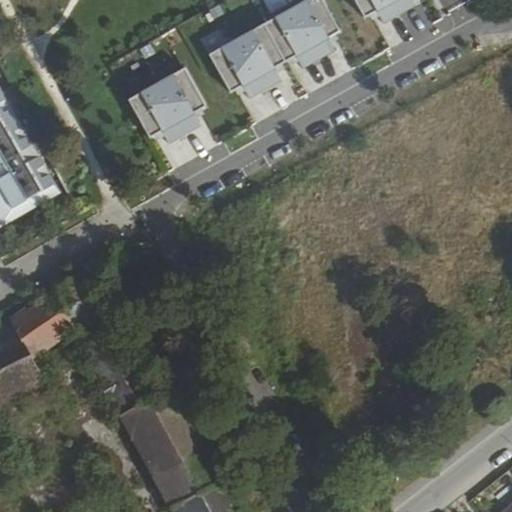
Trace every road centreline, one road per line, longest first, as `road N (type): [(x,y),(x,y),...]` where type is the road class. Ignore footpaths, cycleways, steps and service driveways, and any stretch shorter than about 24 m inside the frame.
road 1 (residential): [(142,213),(476,29),(511,17)]
road 2 (residential): [(313,511),(142,213)]
road 3 (residential): [(0,292),(142,213)]
